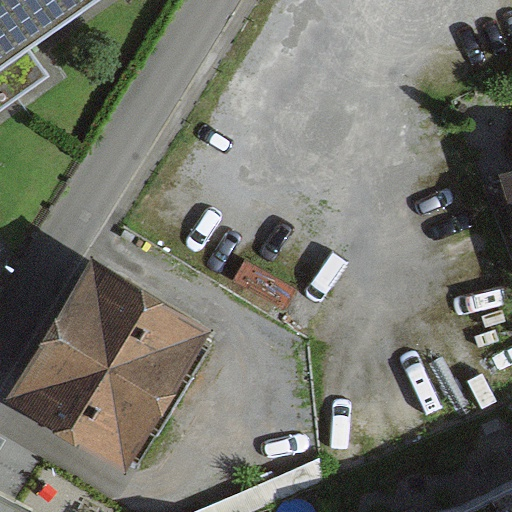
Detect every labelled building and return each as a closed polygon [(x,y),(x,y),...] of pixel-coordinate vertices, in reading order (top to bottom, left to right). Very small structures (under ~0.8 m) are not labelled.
[(104,0),(0,0),(0,105),(48,71),(34,51),(104,0)] [(511,167),(501,171),(511,204),(511,167)] [(220,323),(106,254),(24,388),(138,458),(220,323)] [(366,511),(511,511),(511,462),(458,488),(366,507),(366,511)] [(63,511),(0,480),(0,511),(63,511)]
